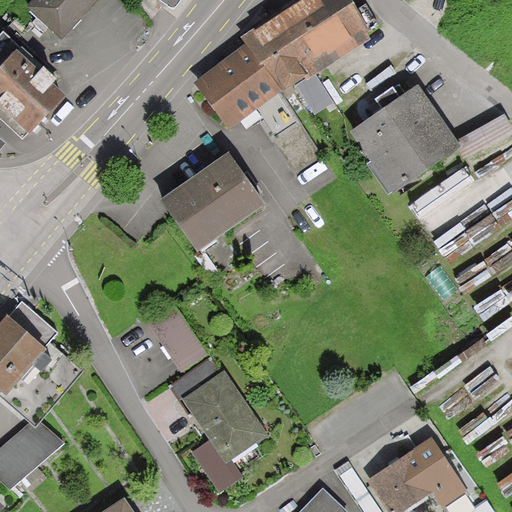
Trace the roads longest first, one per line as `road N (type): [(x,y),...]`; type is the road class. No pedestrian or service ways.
road 1 (residential): [(193,511),(24,228)]
road 2 (primary): [(24,228),(221,0)]
road 3 (residential): [(408,413),(254,511)]
road 4 (residential): [(511,111),(380,0)]
